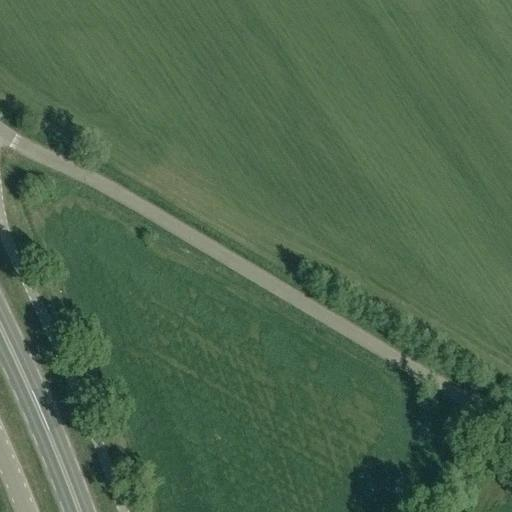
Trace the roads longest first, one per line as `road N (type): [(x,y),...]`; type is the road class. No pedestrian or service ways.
road 1 (residential): [(511,435),(0,133)]
road 2 (primary): [(76,511),(0,334)]
